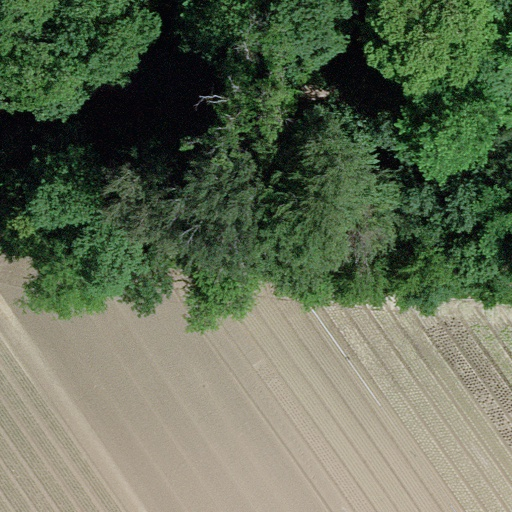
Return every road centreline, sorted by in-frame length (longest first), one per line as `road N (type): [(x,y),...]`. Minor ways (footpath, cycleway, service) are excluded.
road 1 (track): [(0,225),(511,279)]
road 2 (track): [(511,110),(0,80)]
